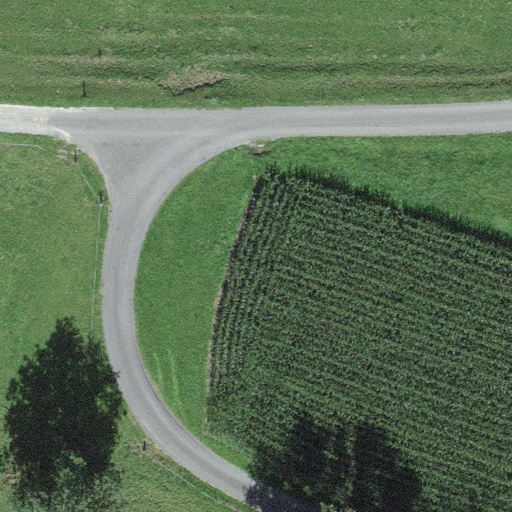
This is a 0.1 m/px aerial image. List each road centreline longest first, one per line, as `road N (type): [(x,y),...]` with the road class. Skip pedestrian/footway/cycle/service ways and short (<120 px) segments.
road 1 (track): [(511,106),(170,120),(0,108)]
road 2 (track): [(170,120),(122,268),(127,347),(158,414),(210,462),(327,511)]
